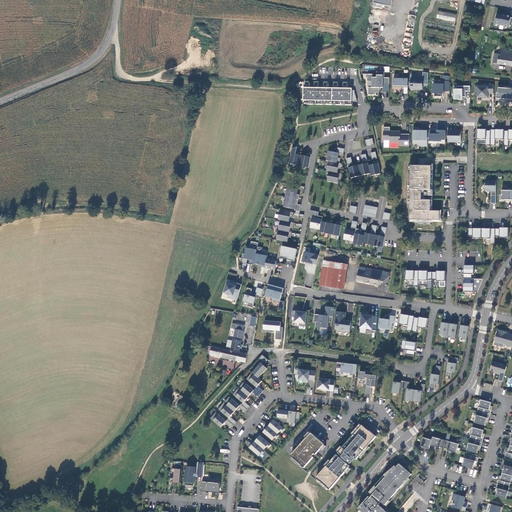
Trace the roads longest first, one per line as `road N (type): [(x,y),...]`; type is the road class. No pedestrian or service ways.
road 1 (residential): [(230,503),(235,443),(274,396),(374,408),(402,439)]
road 2 (residential): [(435,306),(316,293),(237,270)]
road 3 (tertiary): [(116,0),(112,28),(90,61),(0,101)]
road 4 (residential): [(307,207),(392,224),(398,237),(448,238)]
road 5 (track): [(112,28),(119,72),(201,82)]
road 6 (residential): [(482,482),(506,399),(468,386)]
